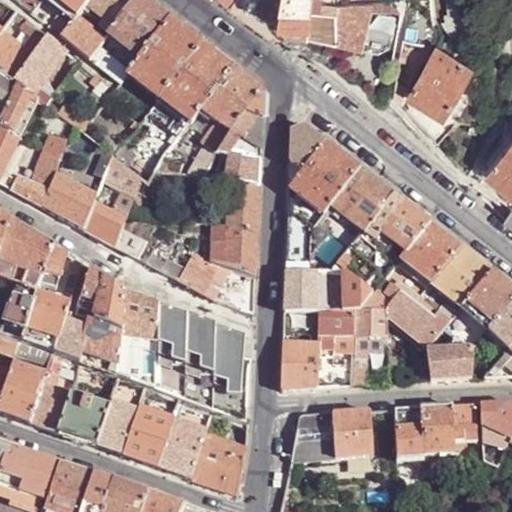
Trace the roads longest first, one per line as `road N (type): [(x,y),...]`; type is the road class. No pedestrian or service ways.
road 1 (tertiary): [(264,405),(280,78)]
road 2 (residential): [(511,260),(280,78)]
road 3 (residential): [(0,429),(235,511)]
road 4 (residential): [(264,405),(511,394)]
road 5 (residential): [(0,203),(135,276)]
road 6 (tertiary): [(280,78),(179,0)]
